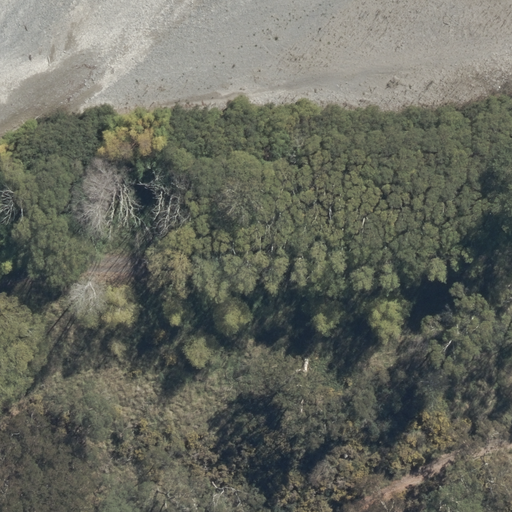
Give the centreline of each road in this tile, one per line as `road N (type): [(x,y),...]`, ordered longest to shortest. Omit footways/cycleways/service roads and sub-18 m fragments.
road 1 (track): [(0,258),(68,249),(187,277),(511,248)]
road 2 (track): [(511,446),(450,444),(382,466),(299,511)]
